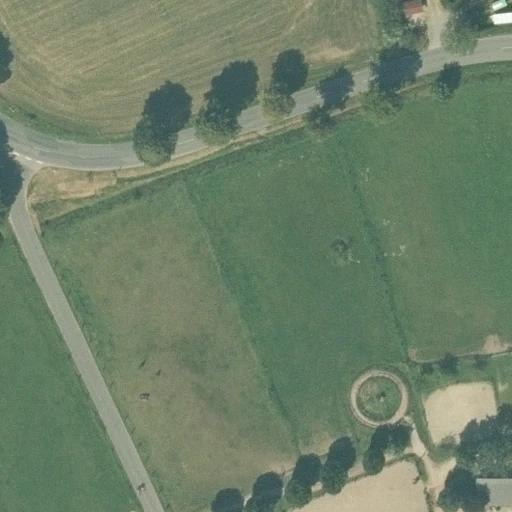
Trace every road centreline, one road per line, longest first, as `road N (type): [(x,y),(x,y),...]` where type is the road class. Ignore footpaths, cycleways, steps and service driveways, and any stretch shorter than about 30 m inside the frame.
road 1 (secondary): [(511,40),(438,53),(142,152),(63,158),(22,142)]
road 2 (unclassified): [(22,142),(14,206),(153,511)]
